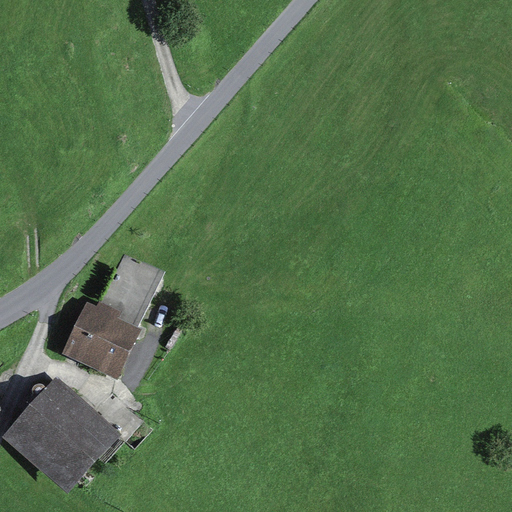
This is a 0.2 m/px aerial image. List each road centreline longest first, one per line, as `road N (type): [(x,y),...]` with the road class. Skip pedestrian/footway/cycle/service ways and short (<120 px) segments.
road 1 (tertiary): [(0,314),(84,248),(306,0)]
road 2 (track): [(0,437),(56,274)]
